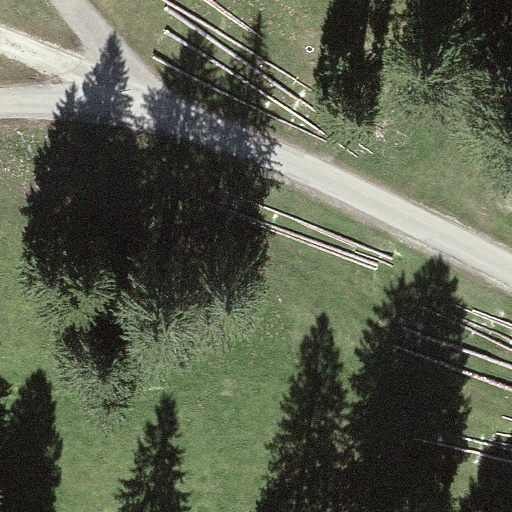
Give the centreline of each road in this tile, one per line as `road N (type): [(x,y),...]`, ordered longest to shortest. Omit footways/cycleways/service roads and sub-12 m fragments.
road 1 (unclassified): [(0,116),(116,112),(336,192),(511,279)]
road 2 (track): [(116,112),(0,60)]
